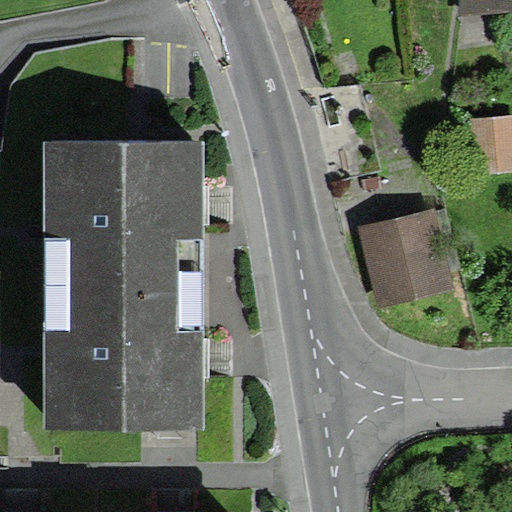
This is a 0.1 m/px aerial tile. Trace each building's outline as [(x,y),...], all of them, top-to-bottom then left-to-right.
[(463,0),(462,12),(503,8),(501,0),(463,0)] [(511,171),(511,150),(509,118),(461,123),(467,177),(511,171)] [(48,228),(53,228),(53,282),(193,281),(193,255),(198,255),(198,211),(198,169),(193,169),(193,141),(50,141),(53,145),(53,197),(48,197),(48,228)] [(368,231),(384,298),(443,283),(426,217),(368,231)] [(198,307),(193,307),(193,281),(53,282),(53,335),(48,335),(48,365),(53,365),(53,418),(50,422),(193,422),(193,393),(198,393),(198,351),(198,307)]
